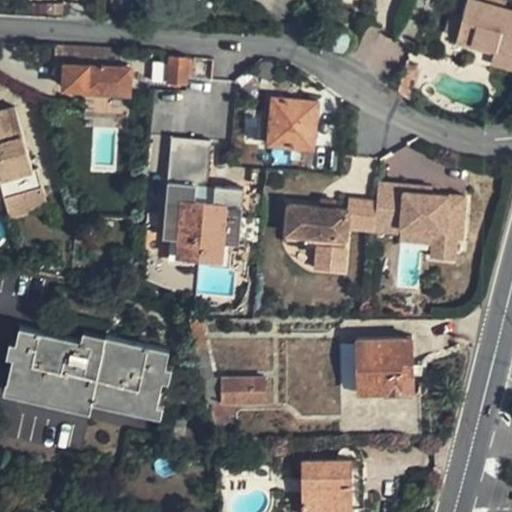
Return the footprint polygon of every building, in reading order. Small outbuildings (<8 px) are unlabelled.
[(457,40),(456,43),(493,54),(490,65),(511,71),(511,10),(475,1),(472,0),(467,0),(463,17),(457,40)] [(511,10),(511,0),(475,0),(475,1),(511,10)] [(457,40),(463,17),(451,14),(444,36),(457,40)] [(67,87),(85,89),(85,91),(129,95),(131,69),(117,68),(118,51),(62,47),(60,64),(68,64),(67,87)] [(165,86),(186,87),(186,84),(187,60),(167,59),(165,86)] [(421,74),(406,67),(398,95),(413,105),(421,74)] [(274,100),(269,144),(315,150),(321,106),(274,100)] [(15,110),(0,114),(0,189),(1,192),(10,224),(50,212),(38,172),(34,174),(15,110)] [(171,136),(161,236),(178,238),(177,256),(200,259),(224,261),(226,243),(239,244),(244,189),(224,187),(222,205),(212,204),(205,203),(211,140),(171,136)] [(430,187),(381,182),(375,231),(398,234),(399,226),(427,229),(426,236),(431,237),(430,245),(429,257),(453,260),(455,238),(460,239),(464,197),(448,195),(447,200),(429,198),(430,193),(430,187)] [(224,187),(214,186),(212,204),(222,205),(224,187)] [(321,198),(290,195),(287,225),(321,228),(320,236),(317,260),(345,263),(349,219),(376,222),(379,192),(350,190),(349,201),(336,199),(321,198)] [(337,192),(322,190),(321,198),(336,199),(337,192)] [(321,228),(287,225),(287,233),(320,236),(321,228)] [(427,229),(399,226),(398,234),(397,241),(430,245),(431,237),(426,236),(427,229)] [(204,318),(190,318),(202,404),(265,404),(264,377),(211,377),(204,318)] [(110,346),(27,332),(16,393),(100,408),(102,399),(160,409),(171,346),(111,336),(110,346)] [(412,340),(357,339),(356,393),(380,394),(380,400),(399,401),(399,440),(416,440),(418,400),(410,399),(412,340)] [(342,390),(355,389),(353,343),(340,344),(342,390)] [(302,464),(301,511),(360,511),(360,463),(302,464)]
